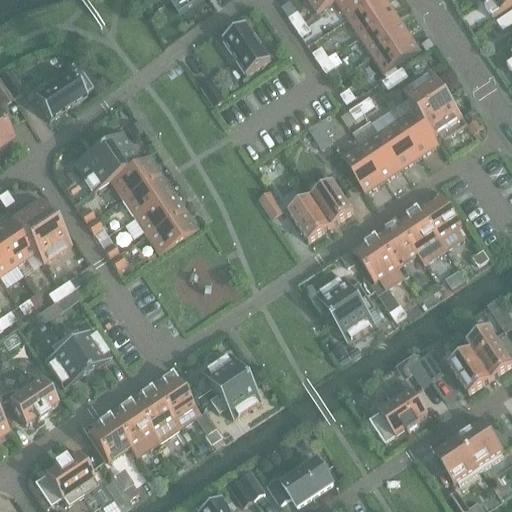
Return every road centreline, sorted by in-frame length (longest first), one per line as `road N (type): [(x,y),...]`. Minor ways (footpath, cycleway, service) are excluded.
road 1 (residential): [(160,363),(511,135)]
road 2 (residential): [(252,0),(27,170)]
road 3 (residential): [(27,170),(160,363)]
road 4 (residential): [(511,388),(327,511)]
road 5 (residential): [(5,471),(160,363)]
road 6 (residential): [(422,0),(511,135)]
